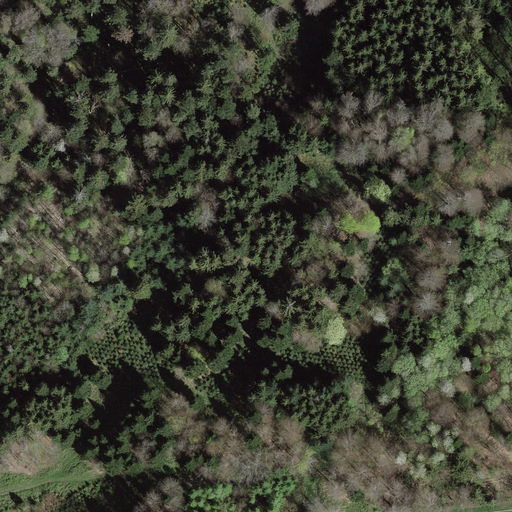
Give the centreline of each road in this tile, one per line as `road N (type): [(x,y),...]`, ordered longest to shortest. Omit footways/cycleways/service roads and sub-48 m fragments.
road 1 (track): [(511,193),(405,204),(155,184),(120,175),(0,97)]
road 2 (track): [(511,408),(440,421),(349,465),(235,483),(159,472),(0,491)]
